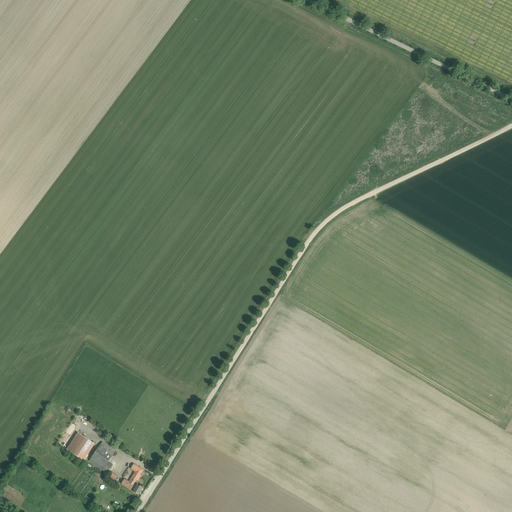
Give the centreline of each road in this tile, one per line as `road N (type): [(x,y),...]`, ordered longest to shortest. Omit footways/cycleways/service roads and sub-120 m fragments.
road 1 (track): [(165,471),(325,221),(511,124)]
road 2 (unclassified): [(511,99),(309,0)]
